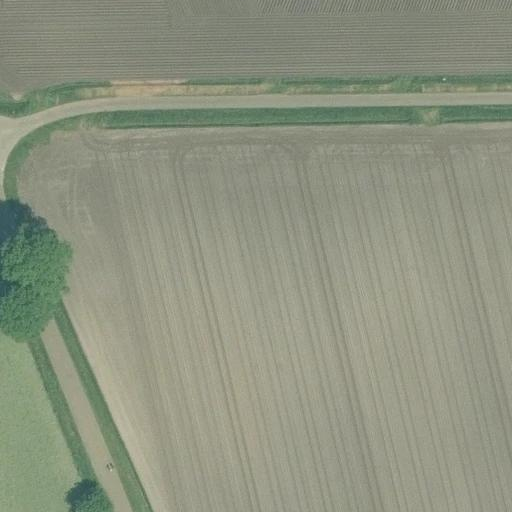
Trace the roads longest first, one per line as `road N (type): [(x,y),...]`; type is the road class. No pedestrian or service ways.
road 1 (unclassified): [(511,98),(137,103),(81,108),(0,136)]
road 2 (tertiary): [(121,511),(0,212)]
